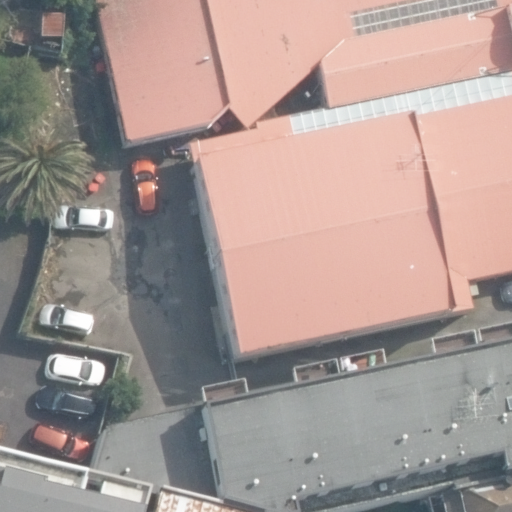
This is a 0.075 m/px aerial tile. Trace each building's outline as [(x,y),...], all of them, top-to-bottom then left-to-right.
[(511,0),(88,0),(120,149),(204,131),(222,115),(241,134),(318,65),(329,113),(251,130),(252,137),(183,152),(229,366),(467,315),(461,288),(511,277),(511,0)] [(56,44),(57,19),(37,18),(36,43),(56,44)] [(84,482),(198,511),(374,511),(430,501),(511,483),(511,353),(315,396),(96,437),(84,482)] [(0,511),(133,511),(136,503),(137,500),(0,466),(0,511)] [(511,511),(511,483),(430,501),(432,511),(511,511)] [(146,511),(194,511),(149,501),(146,511)]
